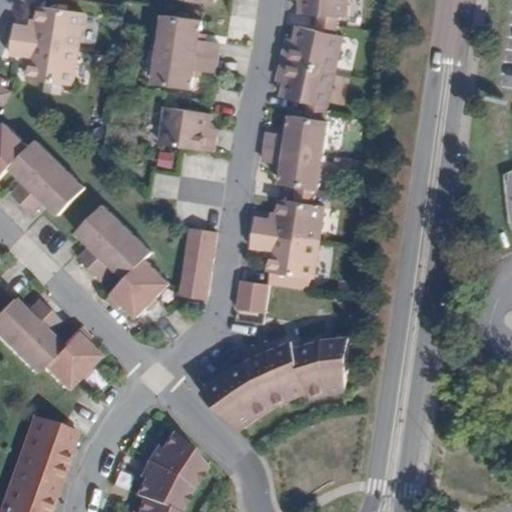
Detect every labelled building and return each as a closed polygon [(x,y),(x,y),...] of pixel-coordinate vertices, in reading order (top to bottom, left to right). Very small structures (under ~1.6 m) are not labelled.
[(348,0),(302,0),(301,15),(312,16),(347,18),(348,0)] [(17,24),(15,40),(80,50),(85,14),(45,7),(42,6),(39,27),(17,24)] [(162,51),(217,59),(219,43),(200,41),(203,21),(167,16),(162,51)] [(311,29),(300,27),(295,47),(289,46),(285,61),(337,72),(344,36),(311,29)] [(80,50),(15,40),(13,55),(32,59),(30,78),(35,80),(74,86),(80,50)] [(215,74),(217,59),(162,51),(157,85),(193,90),(196,71),(215,74)] [(337,72),(285,61),(282,77),(288,78),(285,98),(298,101),(329,108),(337,72)] [(0,101),(3,104),(10,94),(0,88),(0,101)] [(210,136),(213,115),(169,108),(163,145),(214,153),(217,137),(210,136)] [(271,133),(269,148),(325,157),(330,121),(293,117),(291,131),(291,135),(271,133)] [(0,183),(12,172),(32,150),(7,125),(0,132),(0,183)] [(38,144),(32,150),(12,172),(23,184),(13,195),(25,207),(62,167),(38,144)] [(325,157),(269,148),(267,163),(286,166),(284,185),(320,190),(325,157)] [(87,190),(62,167),(25,207),(35,217),(47,205),(61,218),(87,190)] [(255,234),(320,243),(326,207),(281,200),(278,221),(258,218),(255,234)] [(90,269),(129,230),(105,206),(79,233),(92,247),(80,259),(90,269)] [(114,267),(127,279),(145,262),(153,254),(129,230),(90,269),(100,279),(114,267)] [(209,299),(219,234),(192,230),(183,296),(209,299)] [(320,243),(255,234),(254,249),(273,251),(271,272),(273,272),(272,286),(310,292),(312,277),(315,277),(320,243)] [(127,279),(108,300),(119,311),(124,307),(137,319),(170,285),(145,262),(127,279)] [(270,286),(242,282),(238,311),(266,315),(270,286)] [(0,342),(10,352),(48,314),(37,303),(25,314),(12,302),(0,314),(0,342)] [(35,376),(43,368),(60,350),(48,338),(60,325),(48,314),(10,352),(35,376)] [(86,345),(91,340),(80,329),(60,350),(43,368),(67,391),(99,359),(86,345)] [(351,338),(331,340),(332,353),(323,354),(316,356),(312,345),(296,349),(298,354),(291,358),(286,346),(271,352),(255,359),(261,371),(248,378),(241,367),(227,376),(213,386),(221,396),(212,403),(242,432),(258,420),(274,410),(292,402),(309,395),(311,401),(329,396),(346,394),(351,338)] [(316,356),(323,354),(332,353),(331,340),(323,341),(312,345),(316,356)] [(293,343),(286,346),(291,358),(298,354),(296,349),(293,343)] [(261,371),(255,359),(249,363),(241,367),(248,378),(261,371)] [(221,396),(213,386),(203,394),(212,403),(221,396)] [(23,452),(68,469),(72,455),(69,453),(77,433),(35,418),(23,452)] [(172,433),(164,446),(169,448),(166,453),(161,450),(157,447),(147,461),(140,478),(144,480),(149,482),(147,487),(141,484),(135,496),(142,499),(138,511),(142,511),(181,511),(192,490),(207,468),(172,433)] [(63,483),(68,469),(23,452),(10,487),(52,502),(60,483),(63,483)] [(52,511),(55,504),(52,502),(10,487),(0,511),(52,511)]
